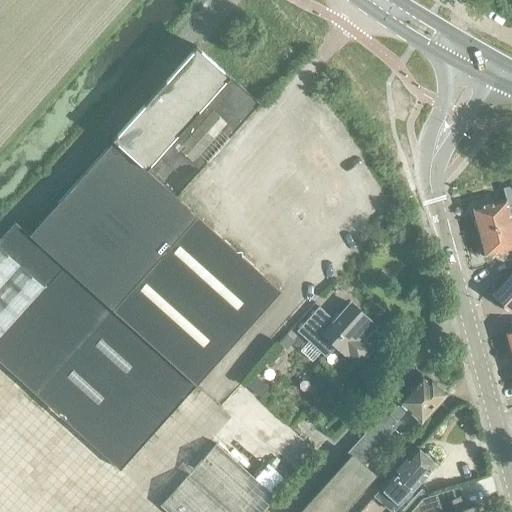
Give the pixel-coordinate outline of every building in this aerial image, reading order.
[(15,222),(0,238),(0,362),(118,469),(281,291),(176,196),(259,103),(196,45),(113,139),(114,140),(29,235),(15,222)] [(506,199),(472,209),(475,219),(475,222),(476,226),(478,229),(479,233),(511,223),(511,221),(508,207),(511,205),(511,185),(502,188),(506,199)] [(511,223),(479,233),(480,236),(480,240),(481,244),(483,247),(486,256),(511,248),(511,223)] [(511,272),(493,295),(503,304),(503,308),(507,311),(511,311),(511,272)] [(319,306),(297,330),(326,357),(336,345),(348,355),(349,354),(359,362),(371,349),(362,340),(375,325),(351,303),(335,320),(319,306)] [(341,511),(375,475),(361,463),(399,421),(398,420),(408,409),(419,420),(445,391),(441,388),(441,385),(437,381),(434,382),(430,379),(428,381),(423,376),(390,413),(386,409),(347,452),(351,456),(300,511),(341,511)] [(159,504),(168,511),(261,511),(276,497),(216,442),(159,504)] [(382,486),(373,496),(391,511),(411,488),(433,462),(433,458),(427,452),(423,453),(416,447),(382,486)] [(404,511),(402,509),(399,511),(477,511),(476,506),(464,510),(460,496),(455,498),(453,489),(452,487),(433,494),(421,498),(409,511),(404,511)]
